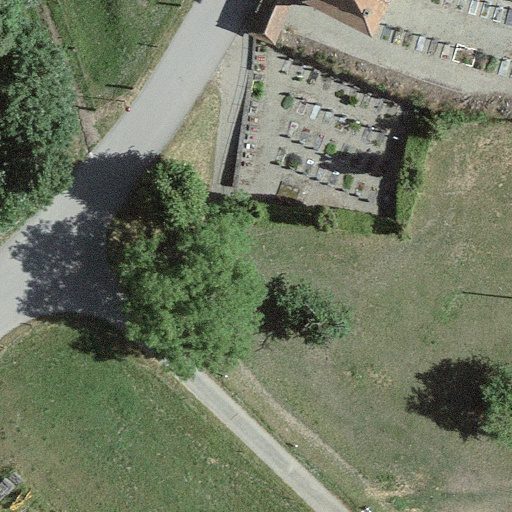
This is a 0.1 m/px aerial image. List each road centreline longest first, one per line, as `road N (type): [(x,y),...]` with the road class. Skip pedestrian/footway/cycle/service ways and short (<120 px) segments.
road 1 (track): [(63,252),(349,511)]
road 2 (residential): [(0,312),(63,252),(110,186),(216,0)]
